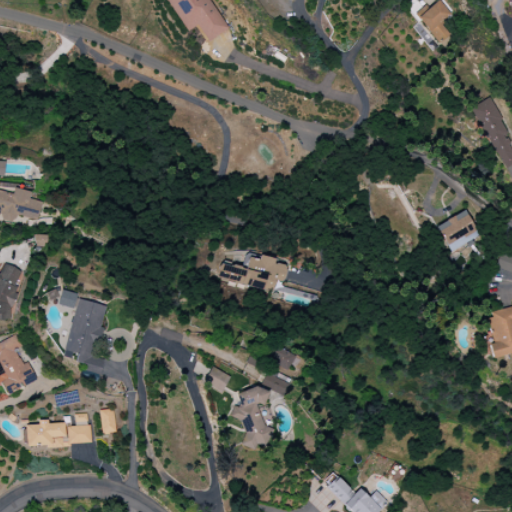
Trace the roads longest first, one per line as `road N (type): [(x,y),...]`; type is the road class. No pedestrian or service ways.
road 1 (residential): [(220,511),(190,367),(157,340),(142,348),(143,428),(156,469),(176,489),(218,501)]
road 2 (residential): [(0,11),(88,35),(327,131)]
road 3 (residential): [(0,511),(72,488),(115,492),(150,511)]
road 4 (residential): [(327,131),(355,128),(366,105),(310,21)]
